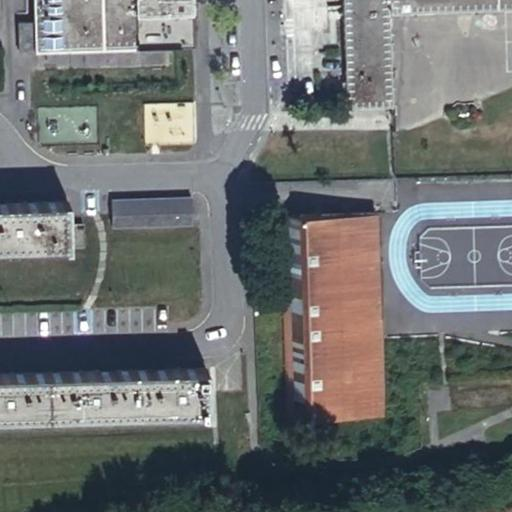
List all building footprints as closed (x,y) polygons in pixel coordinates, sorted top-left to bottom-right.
[(180,0),(5,0),(6,25),(181,21),(180,0)] [(329,0),(333,102),(378,100),(375,2),(432,0),(329,0)] [(192,221),(191,194),(111,194),(112,221),(192,221)] [(370,411),(361,206),(274,210),(282,415),(370,411)] [(69,207),(0,207),(0,256),(86,256),(85,238),(70,238),(69,207)] [(213,374),(0,375),(0,422),(214,421),(213,374)]
